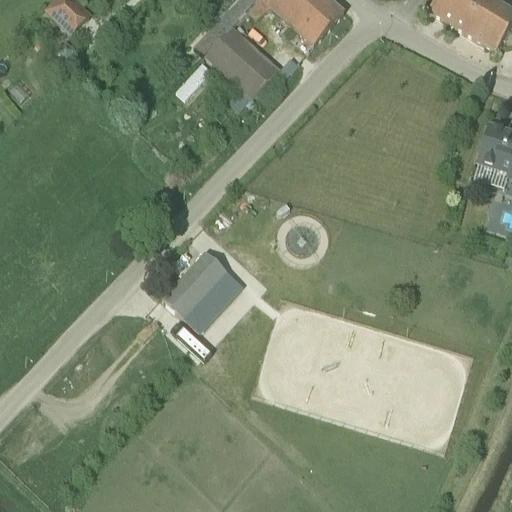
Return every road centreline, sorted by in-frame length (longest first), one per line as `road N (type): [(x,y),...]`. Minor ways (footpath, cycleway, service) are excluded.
road 1 (unclassified): [(0,421),(379,21)]
road 2 (unclassified): [(511,88),(379,21)]
